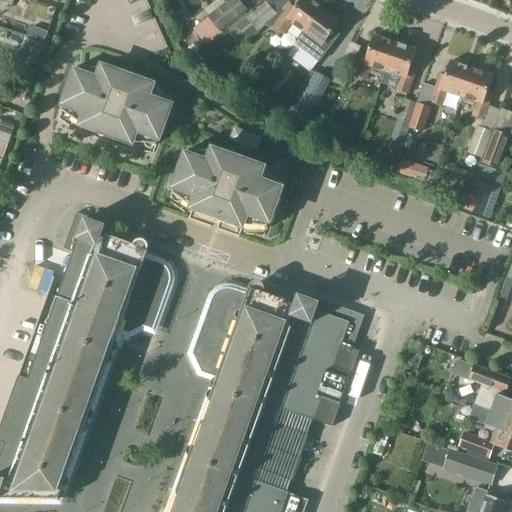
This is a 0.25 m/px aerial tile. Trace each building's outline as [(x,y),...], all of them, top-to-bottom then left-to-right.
[(230,0),(208,17),(194,28),(206,43),(220,32),(248,11),(239,0),(230,0)] [(310,0),(301,0),(294,10),(289,7),(274,27),(284,35),(293,24),(305,33),(313,22),(323,9),(310,0)] [(249,40),(266,26),(276,17),(264,3),(254,13),(252,11),(235,25),(244,35),(249,40)] [(297,45),(288,56),(309,72),(318,60),(319,61),(328,50),(339,34),(335,31),(341,23),(323,9),(313,22),(305,33),(296,44),(297,45)] [(49,30),(33,24),(29,34),(45,39),(49,30)] [(45,39),(29,34),(26,44),(41,49),(45,39)] [(361,55),(358,62),(353,76),(365,80),(369,68),(384,73),(394,43),(373,36),(366,57),(361,55)] [(384,73),(400,78),(395,91),(407,95),(412,80),(406,78),(415,51),(394,43),(384,73)] [(417,103),(410,128),(423,133),(433,103),(441,106),(446,93),(461,99),(470,69),(449,62),(444,76),(439,74),(435,87),(424,84),(417,103)] [(82,124),(132,142),(132,141),(157,143),(172,99),(152,85),(153,84),(103,66),(102,67),(78,65),(62,109),(82,123),(82,124)] [(461,99),(476,104),(472,116),(483,120),(492,94),(486,92),(492,76),(470,69),(461,99)] [(12,71),(9,80),(28,87),(31,77),(12,71)] [(312,72),(287,117),(307,128),(332,82),(316,73),(315,74),(312,72)] [(28,87),(9,80),(6,90),(24,97),(28,87)] [(417,103),(405,99),(390,148),(402,151),(410,128),(417,103)] [(0,129),(13,134),(15,126),(0,120),(0,129)] [(483,159),(493,132),(478,126),(467,153),(483,159)] [(493,132),(483,159),(481,165),(498,172),(498,170),(500,171),(511,140),(511,137),(504,134),(505,131),(494,127),(493,132)] [(13,134),(0,129),(0,156),(4,158),(13,134)] [(235,129),(231,139),(256,148),(260,138),(235,129)] [(192,208),(243,226),(243,225),(267,227),(283,183),(263,169),(264,167),(213,149),(213,151),(189,149),(173,193),(193,207),(192,208)] [(397,174),(425,183),(429,169),(401,160),(397,174)] [(433,184),(468,195),(475,175),(440,163),(433,184)] [(498,172),(481,165),(463,211),(480,217),(498,172)] [(167,267),(165,265),(162,264),(160,262),(146,257),(148,249),(102,233),(105,226),(90,220),(91,217),(77,212),(64,248),(73,251),(34,362),(33,361),(27,379),(19,376),(0,428),(0,499),(58,500),(120,330),(129,333),(144,326),(153,329),(170,283),(170,280),(170,278),(170,275),(169,272),(168,270),(167,267)] [(511,279),(507,277),(500,297),(511,301),(511,279)] [(304,511),(309,500),(289,493),(289,492),(253,479),(273,422),(279,407),(333,426),(360,351),(352,348),(364,315),(314,297),(313,300),(299,295),(295,305),(291,304),(292,301),(250,286),(247,293),(233,289),(230,288),(228,288),(225,288),(222,289),(220,290),(217,292),(215,294),(213,296),(212,298),(193,352),(202,371),(218,377),(169,511),(304,511)] [(474,405),(491,411),(505,416),(511,418),(511,399),(510,403),(503,400),(511,379),(475,365),(469,380),(481,386),(474,405)] [(494,443),(464,432),(459,448),(490,460),(495,445),(511,451),(511,418),(505,416),(491,411),(474,405),(491,411),(485,425),(498,431),(494,443)] [(450,451),(445,468),(461,473),(491,482),(496,466),(467,456),(450,451)] [(468,511),(502,511),(508,498),(488,490),(487,493),(477,489),(468,511)]
